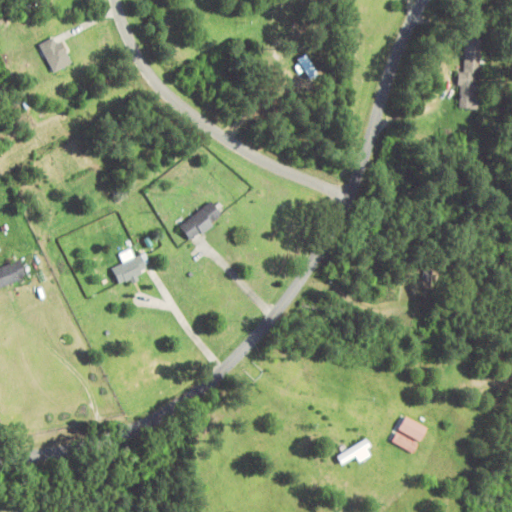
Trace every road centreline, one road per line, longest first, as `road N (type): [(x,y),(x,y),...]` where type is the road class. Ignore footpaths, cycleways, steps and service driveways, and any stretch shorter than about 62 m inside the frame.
road 1 (tertiary): [(427,0),(402,43),(349,200),(307,275),(220,375),(129,431),(0,458)]
road 2 (residential): [(116,0),(139,59),(167,93),(250,153),(349,200)]
